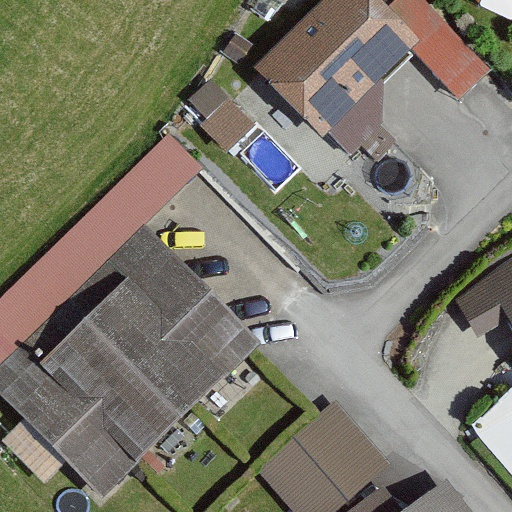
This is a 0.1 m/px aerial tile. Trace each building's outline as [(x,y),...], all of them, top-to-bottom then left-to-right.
[(375,8),(366,0),(316,0),(249,67),(318,137),(411,45),(375,8)] [(423,0),(383,0),(375,8),(411,45),(443,78),(472,49),(423,0)] [(125,277),(38,360),(85,410),(48,445),(104,503),(272,343),(139,205),(96,246),(125,277)] [(511,260),(450,289),(472,335),(507,318),(511,328),(511,260)] [(331,391),(245,465),(285,511),(329,511),(344,500),(390,459),(331,391)] [(386,511),(353,511),(344,500),(329,511),(465,511),(435,473),(386,511)]
